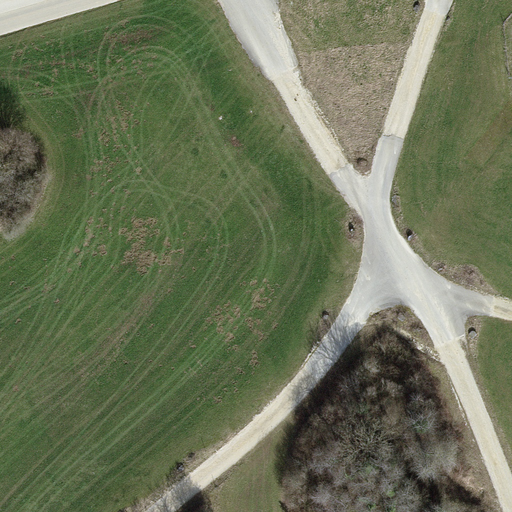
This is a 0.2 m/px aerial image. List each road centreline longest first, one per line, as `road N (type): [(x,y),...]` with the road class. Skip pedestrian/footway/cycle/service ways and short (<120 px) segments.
road 1 (track): [(158,511),(265,424),(390,272)]
road 2 (track): [(253,0),(338,169),(372,206),(390,272)]
road 3 (track): [(390,272),(423,295),(511,507)]
road 4 (track): [(435,0),(372,206)]
